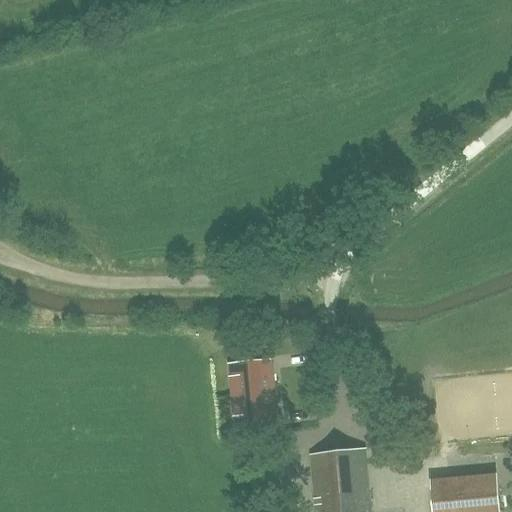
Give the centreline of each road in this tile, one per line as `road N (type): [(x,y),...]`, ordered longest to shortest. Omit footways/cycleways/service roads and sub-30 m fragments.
road 1 (track): [(335,274),(106,284),(29,266)]
road 2 (unclassified): [(330,327),(331,289),(351,247),(511,118)]
